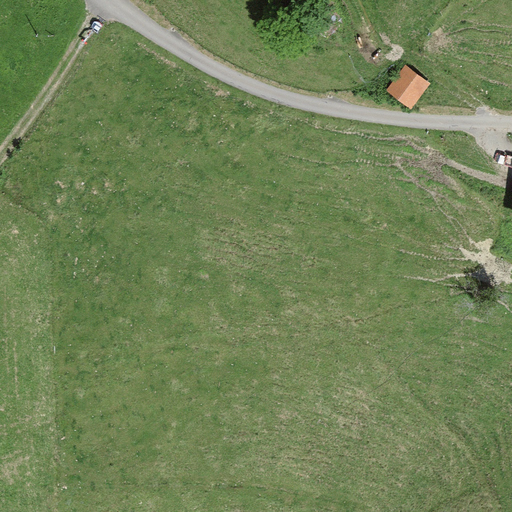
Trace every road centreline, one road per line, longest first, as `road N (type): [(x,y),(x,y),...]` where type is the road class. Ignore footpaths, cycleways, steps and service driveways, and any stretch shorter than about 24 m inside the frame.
road 1 (unclassified): [(102,0),(251,89),(393,124),(511,129)]
road 2 (track): [(103,0),(0,154)]
